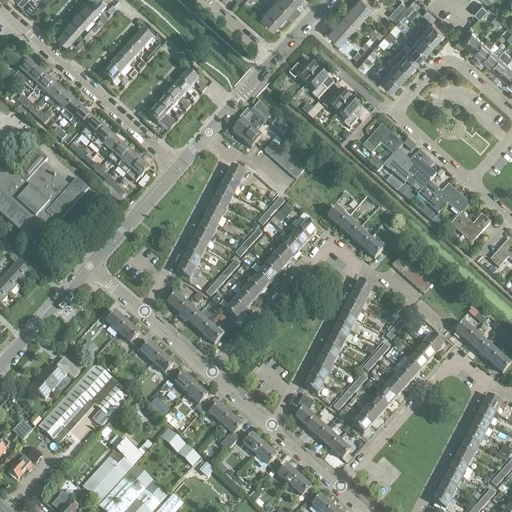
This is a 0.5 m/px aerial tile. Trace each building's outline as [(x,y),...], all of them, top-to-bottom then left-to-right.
[(99,8),(89,0),(88,0),(86,3),(84,3),(81,7),(81,8),(91,17),(96,12),(101,17),(99,19),(103,22),(108,16),(99,8)] [(89,0),(99,8),(106,0),(89,0)] [(285,0),(276,0),(271,6),(284,18),(293,7),(285,0)] [(365,0),(356,0),(352,5),(364,15),(372,6),(365,0)] [(392,19),(400,10),(405,5),(401,2),(389,16),(392,19)] [(398,17),(400,19),(403,22),(407,17),(409,19),(417,10),(410,4),(398,17)] [(487,9),(481,4),(474,13),(479,18),(487,9)] [(364,15),(352,5),(344,14),(355,24),(364,15)] [(274,29),(284,18),(271,6),(261,17),(274,29)] [(91,17),(81,8),(81,9),(74,17),(83,26),(91,17)] [(423,13),(433,20),(437,16),(427,8),(423,13)] [(355,24),(344,14),(336,23),(347,33),(355,24)] [(494,24),(499,18),(496,15),(491,21),(494,24)] [(83,26),(74,17),(66,26),(75,35),(83,26)] [(498,27),(503,21),(499,18),(494,24),(498,27)] [(432,22),(427,28),(424,25),(421,29),(435,42),(444,32),(432,22)] [(347,33),(336,23),(327,32),(341,45),(345,40),(343,39),(347,33)] [(75,35),(66,26),(57,35),(67,44),(75,35)] [(435,42),(421,29),(417,34),(419,36),(415,41),(426,52),(435,42)] [(143,31),(135,40),(145,49),(149,44),(152,47),(155,43),(152,40),(153,40),(143,31)] [(387,34),(393,39),(396,36),(390,31),(387,34)] [(463,41),(472,49),(481,39),(472,31),(463,41)] [(370,37),(362,46),(353,56),(356,59),(369,45),(377,36),(374,32),(370,37)] [(387,34),(384,37),(390,42),(393,39),(387,34)] [(483,37),(481,39),(472,49),(481,57),(490,47),(485,43),(487,40),(483,37)] [(145,49),(135,40),(127,49),(137,58),(145,49)] [(415,41),(410,47),(406,43),(403,48),(418,61),(426,52),(415,41)] [(156,53),(161,48),(158,45),(153,50),(156,53)] [(499,55),(503,51),(500,49),(498,49),(495,52),(490,47),(481,57),(490,65),(499,55)] [(418,61),(403,48),(394,57),(409,71),(418,61)] [(137,58),(127,49),(119,58),(129,67),(137,58)] [(499,55),(490,65),(498,73),(507,63),(511,57),(511,56),(504,49),(499,55)] [(370,53),(375,58),(378,55),(373,50),(370,53)] [(375,58),(370,53),(367,57),(372,62),(375,58)] [(296,78),(305,86),(318,71),(309,63),(311,62),(305,57),(289,75),(295,80),(296,78)] [(409,71),(394,57),(385,67),(400,80),(409,71)] [(129,67),(119,58),(111,66),(121,75),(129,67)] [(17,75),(16,77),(25,85),(38,70),(29,61),(20,71),(16,75),(17,75)] [(140,71),(145,66),(142,63),(137,68),(140,71)] [(511,67),(507,63),(498,73),(507,81),(511,75),(511,67)] [(400,80),(385,67),(383,65),(379,69),(385,75),(380,80),(391,90),(400,80)] [(111,66),(103,76),(113,85),(117,80),(123,84),(121,86),(124,89),(130,83),(121,75),(111,66)] [(38,70),(25,85),(29,89),(34,93),(35,91),(47,78),(38,70)] [(11,71),(3,80),(8,85),(16,77),(17,75),(16,75),(11,71)] [(188,71),(180,81),(190,90),(195,84),(200,89),(198,91),(202,94),(207,89),(198,81),(198,80),(188,71)] [(327,79),(318,71),(305,86),(314,94),(313,96),(318,100),(334,83),(329,78),(327,79)] [(47,78),(35,91),(39,94),(42,91),(47,95),(56,85),(47,78)] [(107,79),(102,84),(106,87),(110,83),(107,79)] [(282,90),(287,85),(282,80),(277,86),(282,90)] [(190,90),(180,81),(172,89),(182,98),(186,94),(192,98),(190,100),(194,103),(199,98),(190,90)] [(56,85),(47,95),(48,96),(51,100),(48,104),(52,108),(65,93),(57,86),(56,85)] [(328,107),(337,115),(350,100),(342,92),(343,91),(337,86),(321,103),(327,109),(328,107)] [(182,98),(172,89),(164,98),(174,107),(178,103),(184,107),(182,109),(186,112),(191,106),(182,98)] [(6,96),(11,100),(15,96),(16,94),(11,90),(6,96)] [(65,93),(52,108),(56,111),(60,107),(65,111),(73,101),(66,95),(65,93)] [(22,96),(17,102),(22,106),(27,101),(22,96)] [(174,107),(164,98),(156,107),(166,116),(171,111),(176,116),(174,118),(178,121),(183,115),(174,107)] [(359,108),(350,100),(337,115),(346,123),(345,125),(350,129),(358,121),(362,124),(370,115),(366,112),(361,107),(359,108)] [(27,101),(22,106),(26,110),(31,104),(27,101)] [(65,111),(61,116),(70,124),(82,109),(75,103),(73,101),(65,111)] [(234,125),(237,128),(233,133),(242,141),(268,112),(259,103),(250,113),(248,111),(234,125)] [(314,120),(323,107),(318,103),(309,116),(314,120)] [(166,116),(156,107),(148,116),(158,125),(163,120),(168,125),(166,127),(170,130),(175,124),(166,116)] [(82,109),(70,124),(74,128),(78,123),(83,128),(84,129),(93,119),(92,118),(84,111),(82,109)] [(40,112),(35,118),(39,122),(44,116),(40,112)] [(268,112),(242,141),(251,149),(261,137),(256,133),(272,115),(268,112)] [(44,116),(39,122),(44,126),(49,120),(44,116)] [(82,135),(82,136),(90,143),(104,129),(103,128),(94,120),(93,119),(84,129),(85,129),(85,130),(86,131),(82,135)] [(382,126),(372,137),(380,145),(381,144),(393,155),(394,155),(403,145),(382,126)] [(58,128),(53,134),(57,138),(62,132),(58,128)] [(104,129),(90,143),(99,152),(104,147),(113,137),(112,136),(104,129)] [(62,132),(57,138),(62,142),(67,136),(62,132)] [(104,147),(99,152),(108,160),(122,145),(121,144),(113,137),(104,147)] [(372,137),(367,142),(376,150),(380,145),(372,137)] [(264,152),(268,156),(278,146),(273,142),(264,152)] [(376,150),(367,142),(363,147),(372,154),(376,150)] [(122,145),(108,160),(109,160),(117,167),(121,162),(130,152),(122,145)] [(273,160),(282,150),(278,146),(268,156),(273,160)] [(80,147),(75,153),(79,157),(84,151),(80,147)] [(48,160),(47,159),(35,149),(15,172),(11,169),(3,161),(0,164),(0,213),(34,244),(54,221),(58,225),(89,190),(77,179),(70,187),(51,170),(50,172),(43,166),(48,160)] [(278,164),(287,154),(282,150),(273,160),(278,164)] [(84,151),(79,157),(84,161),(89,156),(84,151)] [(121,162),(117,167),(117,168),(126,176),(139,161),(130,152),(121,162)] [(282,168),(291,158),(287,154),(278,164),(282,168)] [(406,166),(394,155),(393,155),(384,165),(405,184),(410,179),(412,177),(407,173),(413,167),(408,163),(406,166)] [(415,155),(408,163),(413,167),(407,173),(412,177),(410,179),(416,184),(413,187),(420,192),(426,185),(427,184),(427,185),(436,175),(415,155)] [(287,172),(296,162),(291,158),(282,168),(287,172)] [(139,161),(126,176),(135,184),(140,179),(149,169),(139,161)] [(91,162),(88,165),(96,173),(102,167),(97,164),(95,166),(91,162)] [(291,176),(300,166),(296,162),(287,172),(291,176)] [(299,176),(305,170),(300,166),(291,176),(296,180),(299,176)] [(102,167),(96,173),(106,181),(109,178),(104,174),(106,172),(102,167)] [(232,168),(226,179),(240,185),(243,179),(246,181),(249,176),(232,168)] [(438,176),(446,180),(448,176),(440,171),(438,176)] [(240,185),(226,179),(221,189),(234,196),(237,190),(240,192),(243,187),(240,185)] [(439,195),(427,185),(427,184),(426,185),(417,195),(439,214),(445,207),(440,203),(446,197),(442,193),(439,195)] [(448,185),(442,193),(446,197),(440,203),(445,207),(448,204),(460,215),(460,214),(461,214),(469,204),(448,185)] [(117,186),(117,187),(114,190),(113,191),(122,199),(126,195),(126,194),(117,186)] [(234,196),(221,189),(215,200),(228,207),(234,196)] [(280,198),(271,208),(258,223),(263,227),(285,203),(280,198)] [(228,207),(215,200),(210,210),(223,217),(228,207)] [(349,208),(350,208),(353,211),(358,207),(353,202),(349,208)] [(426,204),(420,210),(439,230),(445,225),(426,204)] [(285,205),(271,221),(277,226),(291,210),(285,205)] [(345,212),(342,215),(335,209),(334,210),(330,214),(327,218),(339,228),(347,219),(350,217),(345,212)] [(223,217),(210,210),(204,221),(217,228),(223,217)] [(473,225),(461,214),(460,214),(460,215),(450,225),(472,244),(482,233),(473,225)] [(482,215),(477,220),(486,228),(491,223),(482,215)] [(347,219),(339,228),(351,239),(359,230),(361,227),(357,223),(354,225),(347,219)] [(486,228),(477,220),(473,225),(482,233),(486,228)] [(217,228),(204,221),(199,232),(212,238),(217,228)] [(307,221),(298,231),(309,240),(317,231),(307,221)] [(298,231),(297,231),(294,229),(291,233),(293,236),(290,240),(301,249),(309,240),(298,231)] [(240,259),(262,234),(258,230),(235,255),(240,259)] [(359,230),(351,239),(363,249),(374,237),(369,233),(366,236),(359,230)] [(216,240),(212,238),(199,232),(193,242),(206,249),(209,243),(211,244),(214,244),(216,240)] [(383,251),(377,246),(373,243),(378,237),(376,235),(374,237),(363,249),(375,260),(383,251)] [(290,240),(282,248),(293,258),(301,249),(290,240)] [(511,242),(509,240),(499,251),(508,259),(508,258),(511,261),(511,242)] [(206,249),(193,242),(188,253),(201,260),(206,249)] [(282,248),(274,257),(285,267),(293,258),(282,248)] [(499,251),(495,256),(504,264),(508,259),(499,251)] [(201,260),(188,253),(182,263),(198,271),(201,266),(198,265),(201,260)] [(392,266),(396,270),(405,260),(400,256),(392,266)] [(495,256),(490,261),(499,269),(504,264),(495,256)] [(274,257),(266,266),(277,276),(285,267),(274,257)] [(23,279),(29,273),(17,262),(16,260),(13,264),(14,265),(12,268),(8,273),(19,283),(23,279)] [(401,274),(410,264),(405,260),(396,270),(401,274)] [(210,298),(240,266),(235,261),(206,294),(210,298)] [(198,271),(182,263),(177,274),(190,281),(193,275),(198,278),(200,273),(197,272),(198,271)] [(259,268),(262,271),(258,275),(269,285),(277,276),(266,266),(266,267),(262,264),(259,268)] [(405,278),(414,269),(410,264),(401,274),(405,278)] [(410,282),(419,273),(414,269),(405,278),(410,282)] [(12,291),(18,285),(19,283),(8,273),(6,274),(0,281),(0,280),(0,284),(10,294),(12,291)] [(269,285),(258,275),(258,276),(255,273),(251,278),(247,281),(250,284),(261,294),(269,285)] [(423,277),(419,273),(410,282),(415,287),(423,277)] [(419,291),(428,281),(423,277),(415,287),(419,291)] [(424,295),(433,285),(428,281),(419,291),(424,295)] [(372,288),(360,282),(354,293),(367,299),(370,292),(375,295),(378,291),(379,289),(373,286),(372,288)] [(0,303),(0,304),(10,294),(0,284),(0,303)] [(250,284),(242,293),(253,303),(261,294),(250,284)] [(242,293),(242,294),(239,291),(235,295),(239,297),(234,302),(245,312),(253,303),(242,293)] [(367,300),(354,293),(349,303),(362,310),(365,304),(368,306),(371,301),(367,300)] [(167,303),(180,314),(187,306),(175,295),(167,303)] [(237,321),(245,312),(234,302),(226,311),(237,321)] [(362,310),(349,303),(343,314),(356,321),(359,315),(363,317),(365,312),(362,310)] [(187,306),(180,314),(191,325),(199,316),(187,306)] [(115,312),(109,318),(105,314),(102,318),(119,333),(127,324),(115,312)] [(413,317),(408,313),(386,337),(391,342),(413,317)] [(356,321),(343,314),(338,325),(351,331),(351,332),(355,334),(360,323),(356,321)] [(385,314),(383,320),(393,325),(396,319),(385,314)] [(199,316),(191,325),(203,335),(211,326),(199,316)] [(455,332),(467,343),(475,334),(464,323),(455,332)] [(498,332),(501,329),(495,323),(491,327),(498,332)] [(139,335),(127,324),(119,333),(136,348),(139,344),(134,340),(139,335)] [(351,331),(338,325),(332,335),(345,342),(351,332),(351,331)] [(211,326),(203,335),(215,346),(223,337),(211,326)] [(487,344),(482,339),(485,336),(479,330),(475,334),(467,343),(479,353),(487,344)] [(345,342),(332,335),(327,346),(340,353),(345,342)] [(434,335),(433,336),(425,344),(436,354),(444,345),(434,335)] [(366,350),(372,354),(377,345),(371,342),(366,350)] [(149,343),(144,349),(139,344),(136,348),(139,351),(141,352),(153,364),(161,354),(149,343)] [(368,373),(390,348),(385,344),(363,369),(368,373)] [(425,344),(417,353),(428,363),(436,354),(425,344)] [(487,344),(479,353),(491,364),(499,355),(487,344)] [(340,353),(327,346),(321,357),(334,363),(340,353)] [(417,353),(409,362),(420,372),(428,363),(417,353)] [(174,365),(161,354),(153,364),(155,366),(165,375),(170,379),(174,375),(169,371),(174,365)] [(511,366),(505,361),(499,355),(491,364),(503,375),(511,366)] [(334,363),(321,357),(316,367),(329,374),(334,363)] [(74,379),(80,372),(64,358),(59,365),(60,367),(57,370),(51,365),(31,387),(45,399),(68,374),(74,379)] [(409,362),(401,371),(412,381),(420,372),(409,362)] [(109,419),(130,396),(95,364),(38,427),(74,460),(110,419),(109,419)] [(329,374),(316,367),(310,378),(323,385),(329,374)] [(395,373),(398,375),(393,380),(404,390),(412,381),(401,371),(401,372),(398,369),(395,373)] [(183,374),(178,379),(174,375),(170,379),(173,382),(175,383),(187,394),(196,385),(183,374)] [(338,413),(367,380),(362,375),(333,408),(338,413)] [(321,390),(323,385),(310,378),(305,389),(318,396),(321,390)] [(393,380),(385,389),(396,399),(404,390),(393,380)] [(208,396),(196,385),(187,394),(199,405),(195,410),(200,415),(205,410),(208,406),(203,402),(208,396)] [(385,389),(377,398),(388,408),(396,399),(385,389)] [(506,406),(488,397),(483,408),(496,414),(498,408),(503,411),(506,406)] [(377,398),(369,407),(380,417),(388,408),(377,398)] [(142,409),(136,403),(133,407),(139,413),(142,409)] [(218,405),(213,410),(208,406),(205,410),(222,425),(230,416),(218,405)] [(369,407),(367,405),(363,409),(366,411),(361,416),(372,426),(380,417),(369,407)] [(500,417),(496,414),(483,408),(477,418),(490,425),(493,419),(497,422),(500,417)] [(296,418),(308,429),(316,420),(315,420),(304,409),(296,418)] [(372,426),(361,416),(361,417),(357,414),(349,422),(353,425),(364,435),(372,426)] [(35,428),(42,420),(37,416),(30,423),(35,428)] [(242,427),(230,416),(222,425),(235,437),(228,445),(232,448),(239,440),(242,437),(237,432),(242,427)] [(316,420),(308,429),(320,439),(327,431),(318,422),(321,419),(318,417),(315,420),(316,420)] [(495,427),(490,425),(477,418),(472,429),(484,435),(487,430),(490,431),(492,432),(495,427)] [(33,431),(26,425),(22,422),(12,432),(23,442),(33,431)] [(102,434),(105,437),(112,431),(109,428),(102,434)] [(170,428),(161,438),(192,467),(201,458),(170,428)] [(187,442),(195,433),(189,428),(181,437),(187,442)] [(490,438),(484,435),(472,429),(466,440),(479,446),(482,440),(487,443),(490,438)] [(327,431),(320,439),(331,450),(339,441),(327,431)] [(252,435),(247,440),(242,437),(239,440),(243,444),(256,456),(264,446),(252,435)] [(5,450),(9,446),(2,440),(0,442),(0,458),(6,451),(5,450)] [(143,456),(126,440),(82,488),(100,504),(143,456)] [(484,449),(479,446),(466,440),(461,450),(473,457),(477,450),(482,453),(484,449)] [(339,441),(331,450),(343,460),(351,452),(339,441)] [(191,446),(197,451),(201,447),(195,442),(191,446)] [(507,460),(511,451),(511,449),(504,445),(498,454),(507,460)] [(277,457),(264,446),(256,456),(273,471),(277,467),(272,463),(277,457)] [(43,458),(34,449),(27,456),(37,465),(43,458)] [(473,457),(461,450),(455,461),(468,467),(473,457)] [(9,464),(13,468),(9,472),(18,480),(26,471),(29,473),(33,468),(18,454),(9,464)] [(496,488),(511,469),(511,460),(491,484),(496,488)] [(465,473),(467,469),(468,467),(455,461),(450,472),(462,478),(465,473)] [(152,511),(168,496),(135,466),(98,507),(103,511),(102,511),(152,511)] [(286,466),(281,471),(277,467),(273,471),(278,475),(290,486),(298,477),(286,466)] [(465,480),(462,479),(462,478),(450,472),(444,482),(457,489),(459,490),(464,492),(467,487),(463,485),(465,480)] [(232,482),(239,488),(244,483),(237,477),(232,482)] [(311,488),(298,477),(290,486),(307,502),(311,498),(306,493),(311,488)] [(457,489),(444,482),(439,493),(451,500),(454,494),(457,495),(459,490),(457,489)] [(479,511),(496,494),(491,490),(471,511),(479,511)] [(255,492),(254,492),(250,497),(256,503),(261,497),(255,492)] [(451,500),(439,493),(433,504),(446,511),(451,500)] [(175,511),(183,504),(173,496),(157,511),(175,511)] [(320,497),(316,502),(311,498),(307,502),(311,504),(312,506),(318,511),(328,511),(333,508),(320,497)] [(74,511),(78,508),(79,506),(76,503),(74,505),(72,503),(69,500),(65,505),(61,500),(56,506),(57,510),(59,511),(74,511)]
